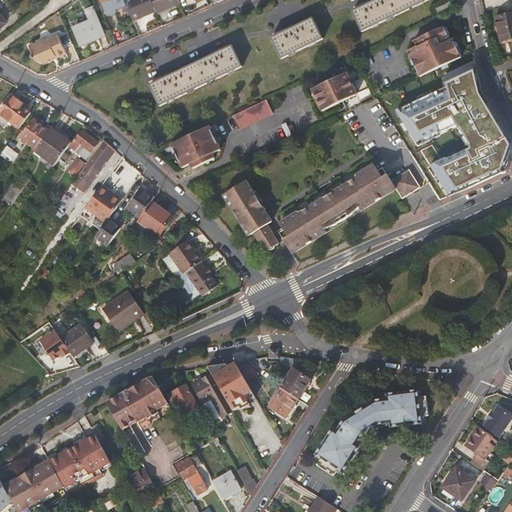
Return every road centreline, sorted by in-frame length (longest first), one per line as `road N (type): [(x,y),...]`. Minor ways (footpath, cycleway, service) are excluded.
road 1 (unclassified): [(49,91),(162,175),(269,292)]
road 2 (residential): [(49,91),(73,72),(248,0)]
road 3 (secondary): [(0,436),(171,343)]
road 4 (secondary): [(279,301),(443,219)]
road 5 (residential): [(253,511),(349,355)]
road 6 (residential): [(409,495),(487,371)]
road 7 (residential): [(349,355),(487,371)]
road 8 (residential): [(511,121),(494,93),(470,0)]
